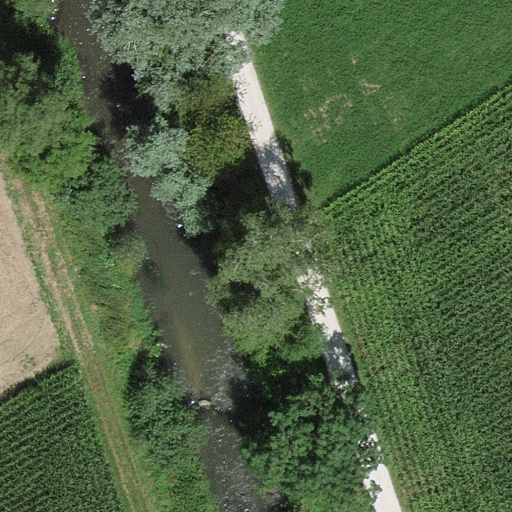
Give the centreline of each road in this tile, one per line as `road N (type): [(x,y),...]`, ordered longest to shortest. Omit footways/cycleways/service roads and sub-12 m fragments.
road 1 (track): [(382,511),(213,0)]
road 2 (track): [(0,155),(127,511)]
